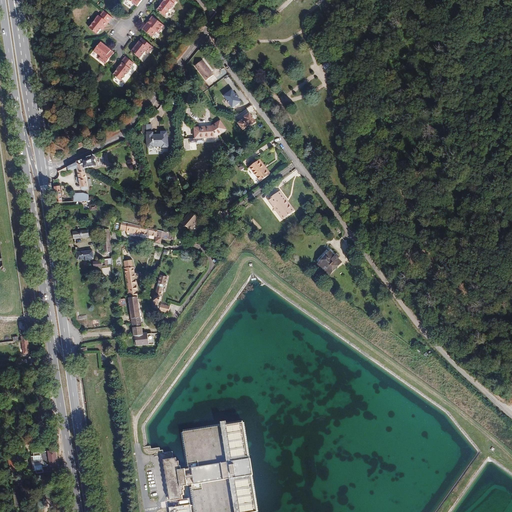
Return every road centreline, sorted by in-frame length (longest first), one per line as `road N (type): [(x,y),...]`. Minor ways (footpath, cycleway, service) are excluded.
road 1 (track): [(132,423),(247,258),(511,457)]
road 2 (unclassified): [(202,34),(414,323),(511,418)]
road 3 (primary): [(17,118),(51,343)]
road 4 (residential): [(41,172),(120,136),(202,34)]
road 5 (primary): [(66,351),(41,172)]
road 6 (primary): [(41,172),(14,0)]
road 7 (primary): [(89,511),(66,351)]
road 8 (primary): [(53,359),(76,511)]
